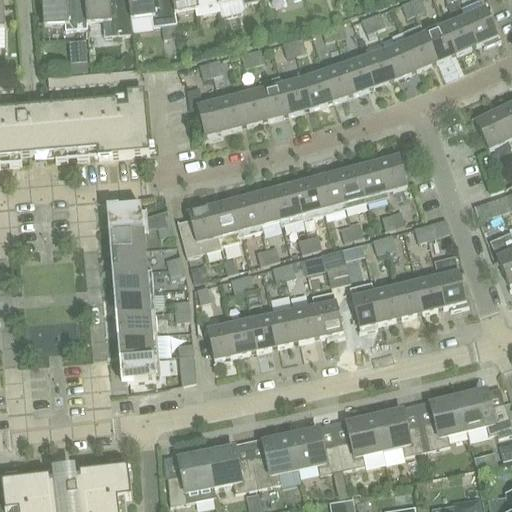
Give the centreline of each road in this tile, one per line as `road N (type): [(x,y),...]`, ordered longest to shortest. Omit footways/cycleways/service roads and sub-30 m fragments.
road 1 (residential): [(507,345),(150,424)]
road 2 (residential): [(83,196),(269,162),(421,110)]
road 3 (residential): [(507,345),(421,110)]
road 4 (residential): [(107,431),(83,196)]
road 5 (residential): [(0,212),(19,441)]
